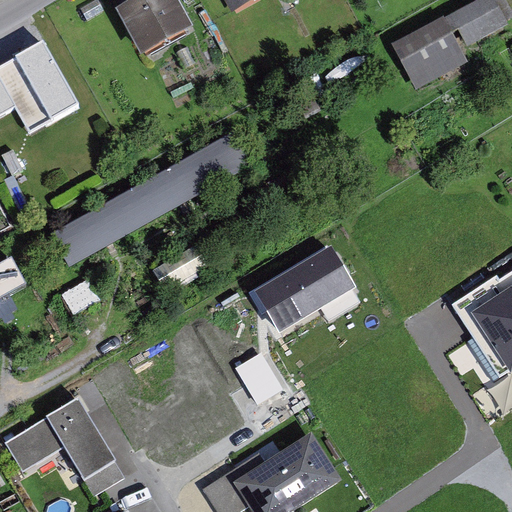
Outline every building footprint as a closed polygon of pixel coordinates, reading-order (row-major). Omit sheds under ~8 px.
[(138,0),(119,11),(147,60),(198,31),(180,0),(138,0)] [(227,0),(235,15),(262,0),(227,0)] [(449,18),(395,44),(418,92),(472,66),(449,18)] [(52,44),(12,64),(47,131),(86,110),(52,44)] [(0,72),(0,71),(0,125),(23,112),(0,72)] [(246,131),(57,237),(74,267),(263,162),(246,131)] [(212,241),(160,272),(173,293),(225,262),(212,241)] [(27,288),(12,261),(0,267),(0,316),(19,307),(12,296),(27,288)] [(511,297),(479,319),(511,367),(511,297)] [(83,400),(9,443),(27,475),(69,452),(96,499),(129,480),(83,400)] [(263,455),(208,492),(221,511),(248,511),(251,511),(296,511),(344,480),(311,432),(268,462),(263,455)]
